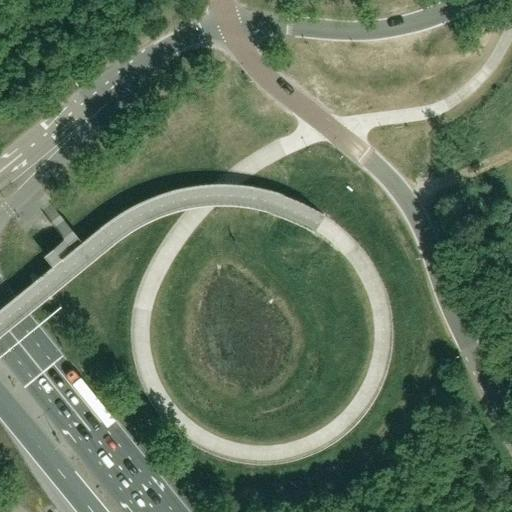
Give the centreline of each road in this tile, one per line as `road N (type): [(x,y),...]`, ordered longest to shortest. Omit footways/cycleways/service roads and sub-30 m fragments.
road 1 (unclassified): [(511,432),(404,199),(378,167),(261,72),(227,21)]
road 2 (trunk): [(173,511),(0,297)]
road 3 (unclassified): [(227,21),(364,31),(463,0)]
road 4 (unclassified): [(0,219),(102,120),(139,67)]
road 5 (unclassified): [(139,67),(0,173)]
road 6 (trunk): [(0,401),(90,511)]
